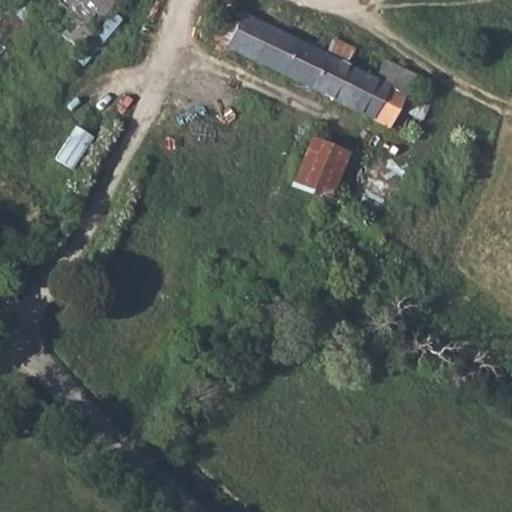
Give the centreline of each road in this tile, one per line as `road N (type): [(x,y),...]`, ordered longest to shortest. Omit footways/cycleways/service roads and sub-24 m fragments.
road 1 (unclassified): [(194,0),(75,248),(17,339)]
road 2 (tertiary): [(189,511),(17,339)]
